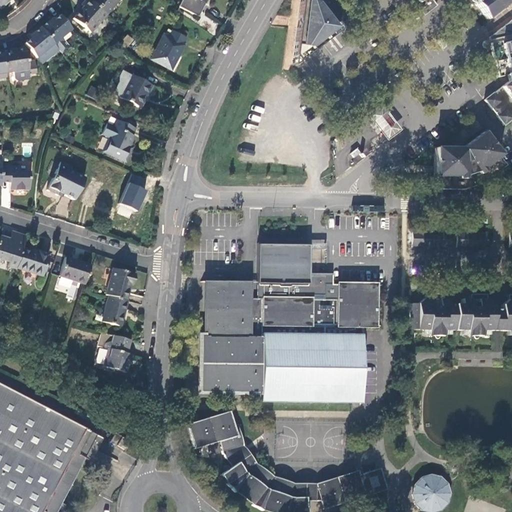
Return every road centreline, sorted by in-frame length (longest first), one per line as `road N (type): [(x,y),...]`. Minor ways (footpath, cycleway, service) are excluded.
road 1 (tertiary): [(511,202),(179,194)]
road 2 (tertiary): [(267,0),(207,110),(179,194)]
road 3 (residential): [(0,214),(168,267)]
road 4 (tertiary): [(159,421),(168,267)]
